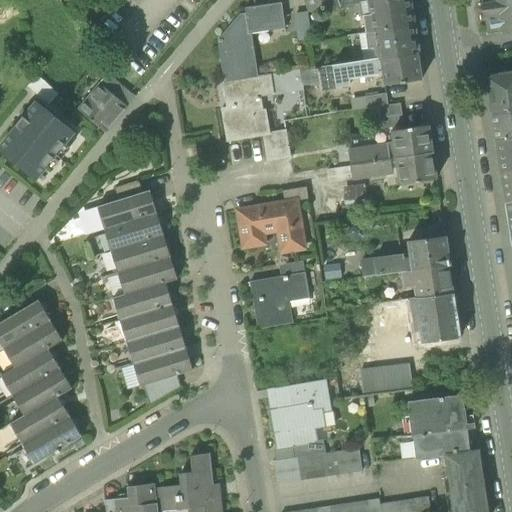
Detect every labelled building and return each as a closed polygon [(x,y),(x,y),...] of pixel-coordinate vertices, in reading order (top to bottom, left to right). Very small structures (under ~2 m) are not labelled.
[(337,0),(305,0),(310,13),(339,8),(337,0)] [(366,16),(368,33),(413,25),(409,0),(384,0),(370,2),(371,15),(366,16)] [(487,16),(489,33),(504,30),(504,32),(511,31),(511,0),(484,0),(485,3),(483,4),(485,16),(487,16)] [(224,83),(229,82),(259,77),(252,33),(286,28),(282,3),(246,8),(247,13),(241,14),(218,41),(224,83)] [(308,12),(297,12),(297,37),(309,36),(308,12)] [(377,47),(379,59),(381,59),(418,53),(413,25),(368,33),(370,48),(377,47)] [(418,53),(381,59),(383,71),(385,84),(422,79),(418,53)] [(379,59),(317,69),(321,89),(351,85),(350,78),(378,73),(377,72),(383,71),(381,59),(379,59)] [(317,69),(309,70),(310,81),(303,83),(303,87),(304,92),(321,89),(317,69)] [(300,71),(270,76),(273,94),(291,91),(291,88),(303,87),(303,83),(310,81),(309,70),(300,71)] [(486,77),(492,112),(511,108),(511,72),(500,74),(486,77)] [(100,84),(127,107),(136,97),(108,74),(99,85),(100,85),(100,84)] [(270,76),(259,77),(229,82),(233,107),(222,109),(228,143),(239,141),(251,138),(263,136),(269,135),(265,110),(263,111),(260,96),(273,94),(270,76)] [(29,88),(48,104),(57,94),(39,77),(29,88)] [(79,110),(106,132),(127,107),(100,84),(100,85),(79,110)] [(365,97),(367,108),(387,105),(386,94),(365,97)] [(17,127),(0,148),(0,150),(37,180),(74,133),(36,103),(24,117),(23,117),(16,126),(17,127)] [(379,108),(381,119),(403,115),(401,104),(379,108)] [(369,109),(373,131),(382,130),(381,119),(379,108),(369,109)] [(511,108),(492,112),(496,141),(511,138),(511,108)] [(405,126),(403,115),(381,119),(382,130),(405,126)] [(392,131),(394,144),(396,158),(433,153),(429,126),(392,131)] [(287,132),(275,134),(279,160),(291,157),(287,132)] [(267,162),(279,160),(275,134),(269,135),(263,136),(267,162)] [(511,138),(496,141),(501,173),(511,170),(511,138)] [(351,165),(396,158),(394,144),(348,151),(351,165)] [(433,153),(396,158),(397,167),(400,184),(437,179),(433,153)] [(392,168),(397,167),(396,158),(351,165),(353,180),(393,174),(392,168)] [(329,170),(330,181),(352,178),(350,167),(329,170)] [(511,170),(501,173),(506,203),(511,201),(511,170)] [(115,189),(119,201),(142,194),(138,182),(115,189)] [(283,191),(285,203),(297,201),(308,199),(306,187),(283,191)] [(97,208),(104,230),(157,214),(150,191),(142,194),(119,201),(97,208)] [(278,231),(282,252),(305,248),(297,201),(285,203),(237,212),(244,248),(265,244),(263,233),(278,231)] [(104,230),(97,208),(79,213),(86,236),(104,230)] [(104,230),(111,252),(164,235),(157,214),(104,230)] [(111,252),(118,274),(170,257),(164,235),(111,252)] [(378,275),(405,271),(450,265),(446,236),(409,242),(411,259),(405,259),(405,258),(402,256),(376,260),(378,275)] [(118,274),(125,295),(166,283),(177,280),(170,257),(118,274)] [(362,262),(364,277),(378,275),(376,260),(362,262)] [(279,265),(281,277),(305,273),(303,261),(279,265)] [(406,290),(408,300),(411,299),(454,294),(450,265),(405,271),(406,280),(399,280),(401,291),(406,290)] [(249,282),(257,329),(293,323),(290,301),(309,298),(305,273),(281,277),(249,282)] [(125,295),(118,274),(103,278),(110,299),(113,298),(125,295)] [(113,298),(120,321),(172,305),(166,283),(125,295),(113,298)] [(454,294),(411,299),(413,315),(415,331),(421,330),(422,342),(461,337),(454,294)] [(400,316),(413,315),(411,299),(408,300),(380,303),(382,322),(400,320),(400,316)] [(0,323),(0,343),(4,349),(51,321),(38,301),(0,323)] [(369,305),(372,326),(383,324),(382,322),(380,303),(369,305)] [(120,321),(127,343),(179,327),(172,305),(120,321)] [(63,342),(51,321),(4,349),(15,369),(48,350),(63,342)] [(127,343),(134,364),(186,348),(179,327),(127,343)] [(193,371),(186,348),(134,364),(140,385),(141,387),(144,386),(177,376),(193,371)] [(60,369),(48,350),(15,369),(1,377),(13,397),(60,369)] [(128,390),(140,385),(134,364),(121,368),(128,390)] [(360,372),(363,396),(364,395),(412,389),(409,366),(360,372)] [(72,389),(60,369),(13,397),(25,416),(58,398),(72,389)] [(177,376),(144,386),(150,405),(181,387),(177,376)] [(269,398),(278,450),(292,447),(316,443),(315,441),(313,427),(321,426),(319,412),(329,410),(324,380),(273,389),(274,397),(269,398)] [(412,436),(413,436),(468,429),(465,409),(464,395),(408,402),(409,415),(412,436)] [(69,417),(58,398),(25,416),(10,425),(22,445),(69,417)] [(81,437),(69,417),(22,445),(34,465),(81,437)] [(470,452),(468,429),(413,436),(416,459),(445,455),(470,452)] [(292,447),(294,459),(326,454),(323,440),(315,441),(316,443),(292,447)] [(359,449),(326,454),(294,459),(273,462),(277,485),(363,471),(359,449)] [(487,511),(479,451),(470,452),(445,455),(453,511),(487,511)] [(182,485),(156,488),(158,511),(189,508),(188,511),(222,511),(221,495),(214,496),(210,454),(191,456),(193,472),(181,474),(182,485)] [(106,501),(106,511),(158,511),(156,488),(155,484),(127,487),(129,498),(106,501)] [(430,511),(428,497),(381,505),(382,511),(430,511)] [(382,511),(381,505),(380,499),(296,511),(382,511)]
